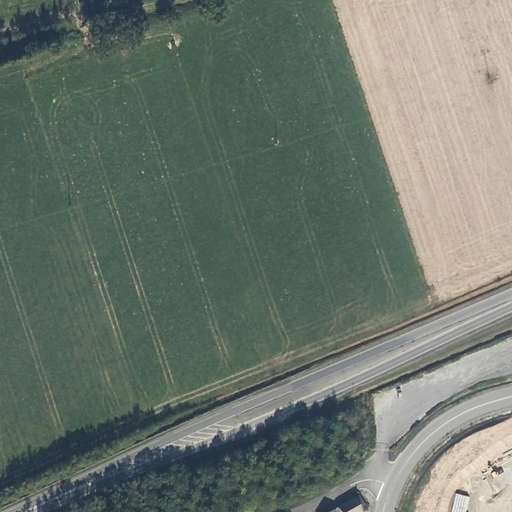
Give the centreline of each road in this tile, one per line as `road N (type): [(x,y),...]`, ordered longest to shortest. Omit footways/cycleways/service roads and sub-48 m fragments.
road 1 (primary): [(511,294),(179,436),(40,506)]
road 2 (primary): [(40,506),(297,407),(511,308)]
road 3 (tertiary): [(393,483),(455,417),(511,397)]
